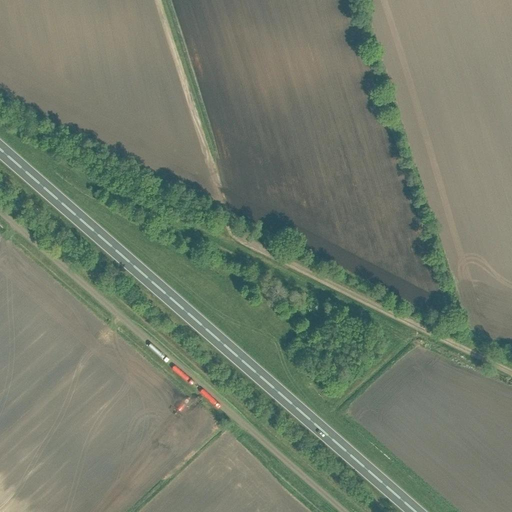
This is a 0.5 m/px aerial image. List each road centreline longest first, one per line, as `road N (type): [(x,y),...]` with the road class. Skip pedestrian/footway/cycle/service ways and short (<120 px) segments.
road 1 (track): [(511,369),(236,235),(159,0)]
road 2 (trunk): [(415,511),(0,149)]
road 3 (unclassified): [(344,511),(0,211)]
